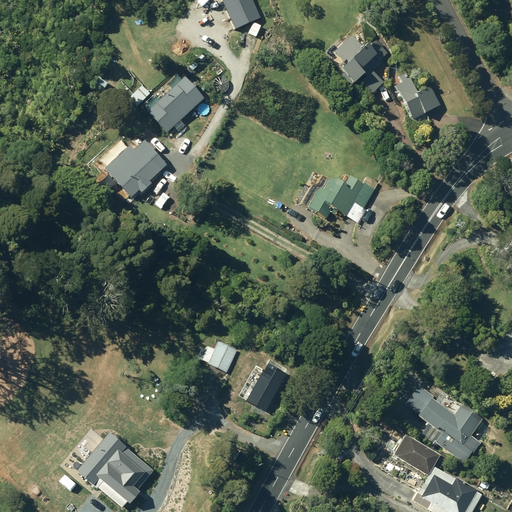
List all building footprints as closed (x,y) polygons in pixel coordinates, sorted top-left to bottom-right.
[(380,83),(378,80),(367,69),(362,65),(371,56),(376,60),(384,52),(373,42),(365,50),(361,46),(357,50),(346,39),(328,56),(338,68),(333,73),(347,87),(353,81),(368,95),(380,83)] [(403,107),(412,122),(438,107),(427,89),(416,96),(408,81),(407,81),(403,75),(395,79),(399,86),(394,88),(404,106),(403,107)] [(139,115),(179,161),(195,147),(181,130),(209,105),(191,84),(162,110),(155,101),(139,115)] [(126,149),(102,171),(127,199),(142,186),(139,183),(149,174),(148,172),(158,164),(143,148),(136,155),(132,150),(129,153),(126,149)] [(314,191),(304,210),(320,219),(323,220),(328,210),(340,216),(349,202),(359,208),(369,189),(361,185),(361,187),(346,179),(339,190),(325,182),(319,194),(314,191)] [(189,333),(181,330),(173,349),(181,352),(189,333)] [(205,365),(224,374),(235,351),(216,343),(205,365)] [(258,377),(243,403),(262,413),(269,401),(267,400),(284,370),(243,348),(234,364),(256,376),(258,377)] [(431,398),(417,388),(404,407),(417,416),(415,418),(426,426),(427,427),(418,439),(432,449),(434,445),(461,464),(469,453),(472,455),(478,445),(468,437),(467,437),(478,422),(479,421),(461,407),(453,419),(428,402),(431,398)] [(361,421),(372,428),(376,421),(365,415),(361,421)] [(387,428),(378,423),(374,428),(384,434),(387,428)] [(76,469),(122,510),(152,476),(106,436),(76,469)] [(425,477),(430,469),(437,457),(402,437),(390,458),(425,477)] [(432,478),(419,499),(442,511),(462,511),(473,495),(474,493),(473,492),(453,481),(450,488),(432,478)]
